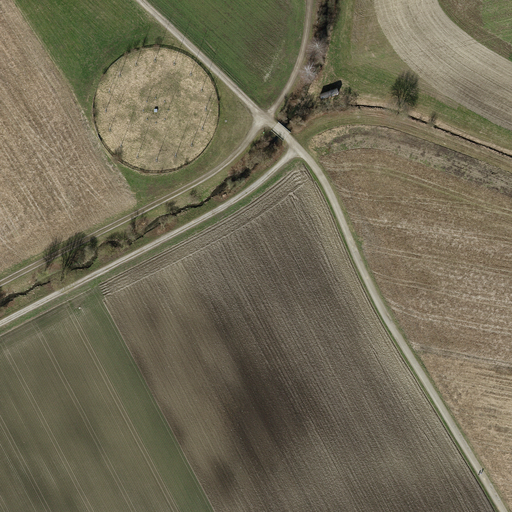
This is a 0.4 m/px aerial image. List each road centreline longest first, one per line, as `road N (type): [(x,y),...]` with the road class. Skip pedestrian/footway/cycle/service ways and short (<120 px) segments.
road 1 (track): [(264,118),(312,163),(385,315),(501,511)]
road 2 (track): [(298,147),(230,203),(0,323)]
road 3 (track): [(264,118),(215,172),(0,284)]
road 4 (track): [(138,0),(264,118)]
road 5 (track): [(310,0),(295,75),(264,118)]
